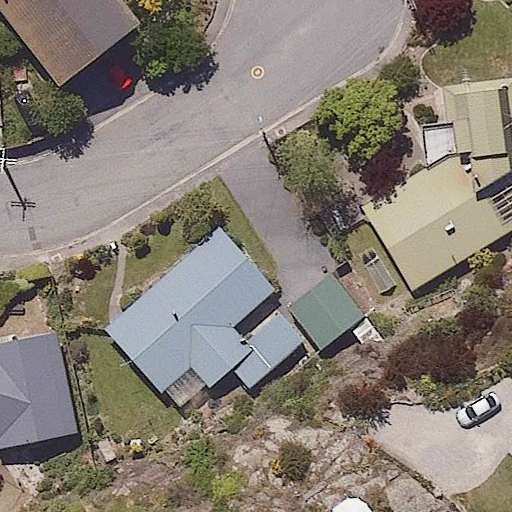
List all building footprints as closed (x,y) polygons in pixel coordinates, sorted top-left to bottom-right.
[(0,0),(0,3),(61,78),(144,11),(135,0),(0,0)] [(439,164),(362,211),(409,295),(511,237),(511,88),(503,93),(434,99),(439,164)] [(278,294),(214,222),(101,330),(165,403),(190,380),(209,401),(229,383),(248,405),(309,351),(279,317),(247,345),(236,331),(278,294)] [(329,275),(286,309),(322,353),(364,319),(329,275)] [(0,453),(1,456),(76,439),(50,327),(0,340),(0,453)]
